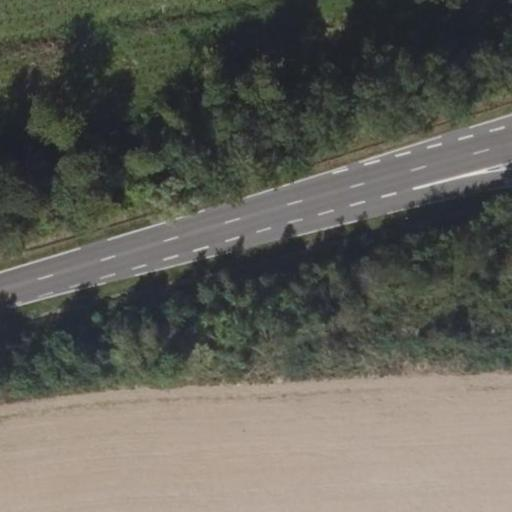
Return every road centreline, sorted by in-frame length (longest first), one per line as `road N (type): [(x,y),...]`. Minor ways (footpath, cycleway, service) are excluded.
road 1 (secondary): [(212,228),(511,145)]
road 2 (primary): [(212,228),(511,177)]
road 3 (secondary): [(0,291),(212,228)]
